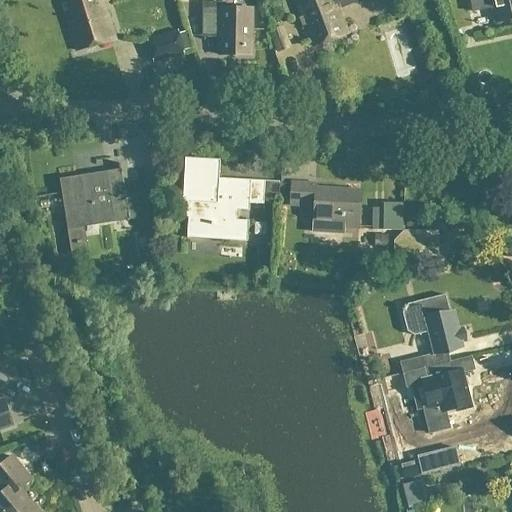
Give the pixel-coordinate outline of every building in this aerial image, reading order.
[(98,0),(58,0),(75,54),(112,42),(100,1),(99,1),(98,0)] [(291,0),(310,48),(344,36),(334,8),(352,0),(353,0),(355,4),(365,0),(291,0)] [(511,0),(488,0),(494,25),(511,21),(511,0)] [(201,5),(201,29),(217,29),(217,57),(249,58),(249,11),(218,11),(218,5),(201,5)] [(280,29),(267,35),(275,54),(288,49),(280,29)] [(175,33),(144,41),(150,65),(181,57),(175,33)] [(451,94),(437,83),(423,101),(438,112),(451,94)] [(183,161),(180,204),(184,205),(183,221),(186,221),(185,241),(245,244),(246,223),(235,223),(236,213),(246,213),(247,206),(261,207),(277,208),(277,185),(236,182),(235,205),(223,205),(225,181),(216,181),(217,163),(183,161)] [(118,172),(57,181),(65,232),(126,222),(118,172)] [(289,185),(288,208),(311,209),(311,223),(310,235),(342,236),(342,230),(356,231),(358,193),(313,191),(314,187),(289,185)] [(405,210),(404,228),(419,229),(419,210),(405,210)] [(371,233),(370,246),(385,246),(386,233),(371,233)] [(400,233),(391,244),(391,259),(435,259),(435,233),(400,233)] [(418,359),(419,360),(398,366),(400,376),(401,375),(448,363),(446,353),(459,350),(450,315),(447,316),(443,298),(406,307),(400,316),(405,334),(411,338),(426,335),(432,356),(418,359)] [(511,358),(503,360),(504,369),(511,368),(511,358)] [(448,363),(401,375),(405,389),(420,385),(426,408),(421,410),(428,436),(448,431),(444,413),(454,411),(455,414),(470,410),(460,372),(451,374),(448,363)] [(470,388),(483,387),(481,370),(468,371),(470,388)] [(0,430),(9,428),(1,403),(0,402),(0,430)] [(418,459),(422,476),(458,467),(454,449),(418,459)] [(9,459),(0,466),(0,511),(33,511),(16,491),(28,482),(9,459)] [(412,465),(399,468),(403,482),(415,479),(412,465)] [(422,506),(416,483),(400,487),(405,510),(422,506)]
